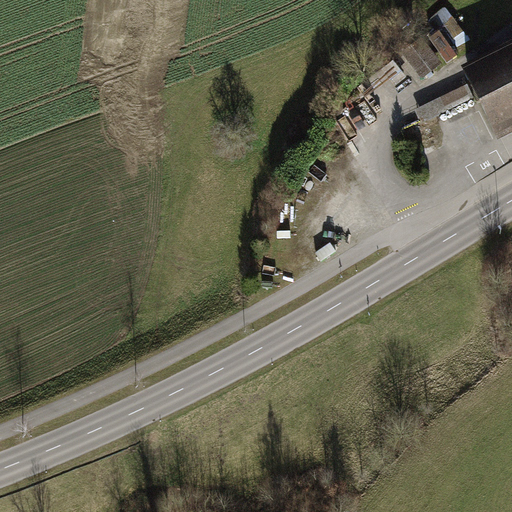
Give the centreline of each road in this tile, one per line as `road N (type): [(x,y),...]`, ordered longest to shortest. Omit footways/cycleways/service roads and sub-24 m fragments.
road 1 (tertiary): [(275,342),(0,470)]
road 2 (tertiary): [(275,342),(511,202)]
